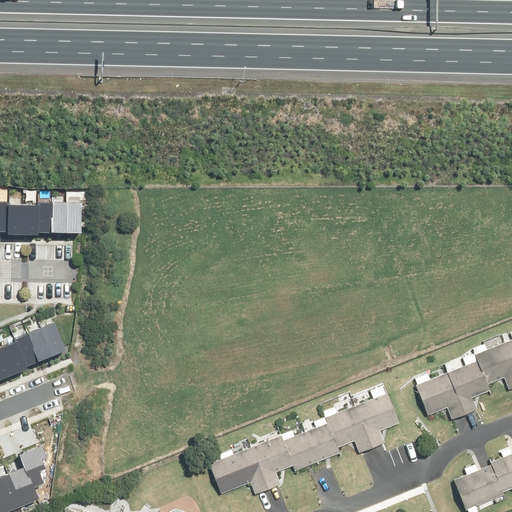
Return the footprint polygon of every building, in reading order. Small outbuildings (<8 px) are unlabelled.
[(0,226),(8,227),(9,201),(9,199),(0,198),(0,226)] [(38,227),(52,228),(53,200),(38,199),(38,202),(38,227)] [(52,228),(67,228),(67,200),(53,200),(52,228)] [(67,228),(81,228),(82,200),(67,200),(67,228)] [(8,230),(23,231),(24,202),(9,201),(8,227),(8,230)] [(38,231),(38,227),(38,202),(24,202),(23,231),(38,231)] [(67,347),(55,318),(41,324),(53,352),(67,347)] [(53,352),(41,324),(28,329),(40,358),(53,352)] [(40,358),(28,329),(14,335),(27,363),(40,358)] [(464,365),(409,387),(421,416),(440,408),(444,417),(471,406),(466,395),(495,384),(499,396),(511,390),(511,336),(461,357),(464,365)] [(27,363),(16,338),(2,343),(13,369),(27,363)] [(0,374),(13,369),(2,343),(0,344),(0,374)] [(399,415),(389,390),(212,460),(224,491),(252,480),(256,491),(283,480),(278,468),(351,439),(357,453),(383,442),(376,424),(399,415)] [(20,451),(24,462),(33,483),(44,478),(39,467),(46,464),(38,443),(20,451)] [(511,454),(452,479),(464,509),(511,490),(511,454)] [(24,462),(8,469),(21,501),(37,494),(33,483),(24,462)] [(8,469),(0,472),(0,497),(4,508),(21,501),(8,469)]
